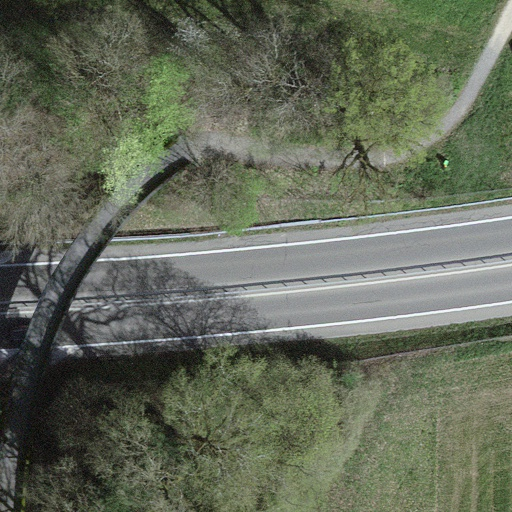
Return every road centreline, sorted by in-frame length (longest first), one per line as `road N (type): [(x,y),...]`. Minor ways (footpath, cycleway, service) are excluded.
road 1 (trunk): [(511,246),(0,286)]
road 2 (trunk): [(0,335),(511,296)]
road 3 (track): [(185,155),(251,147),(330,158),(414,145),(461,105),(511,18)]
